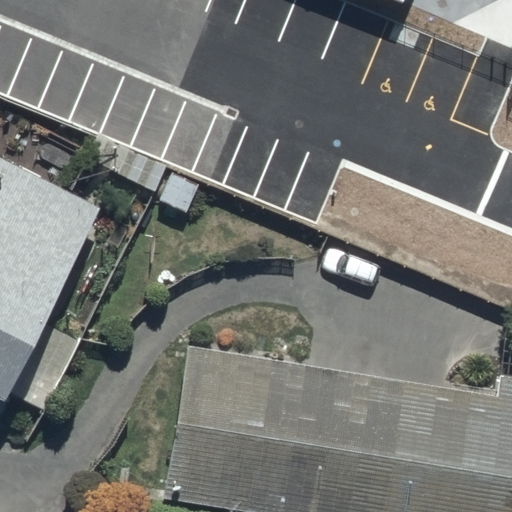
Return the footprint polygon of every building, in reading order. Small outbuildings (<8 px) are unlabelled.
[(0,0),(0,52),(46,70),(73,0),(0,0)] [(192,0),(118,0),(101,48),(191,80),(211,27),(186,18),(192,0)] [(160,106),(143,146),(217,178),(234,138),(160,106)] [(0,384),(97,206),(0,155),(0,384)] [(491,392),(182,344),(159,495),(269,511),(511,511),(511,370),(495,368),(491,392)]
